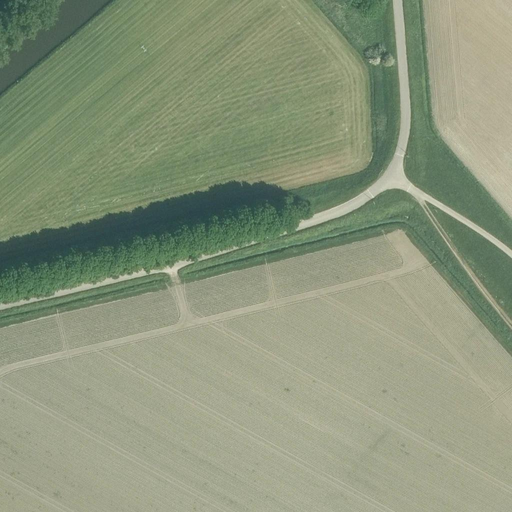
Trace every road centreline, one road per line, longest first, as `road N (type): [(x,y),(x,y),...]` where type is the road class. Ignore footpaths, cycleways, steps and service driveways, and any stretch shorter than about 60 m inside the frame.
road 1 (tertiary): [(391,175),(340,210),(262,236),(0,304)]
road 2 (tertiary): [(391,175),(402,145),(396,0)]
road 3 (track): [(511,314),(417,194)]
road 4 (unclassified): [(511,255),(391,175)]
